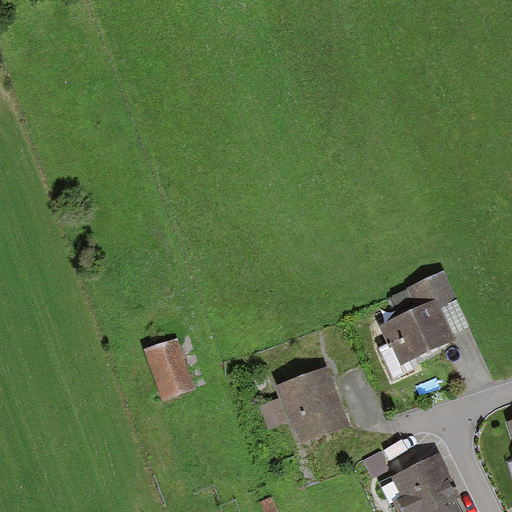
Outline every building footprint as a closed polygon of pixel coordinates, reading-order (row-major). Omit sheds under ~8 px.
[(439,275),(386,298),(396,320),(377,329),(395,369),(451,344),(448,337),(464,330),(439,275)] [(174,344),(142,354),(158,403),(190,392),(174,344)] [(323,371),(274,390),(297,448),(346,430),(323,371)] [(275,404),(258,410),(266,431),(283,425),(275,404)] [(435,458),(389,481),(399,501),(388,506),(390,511),(454,511),(450,503),(456,500),(435,458)]
